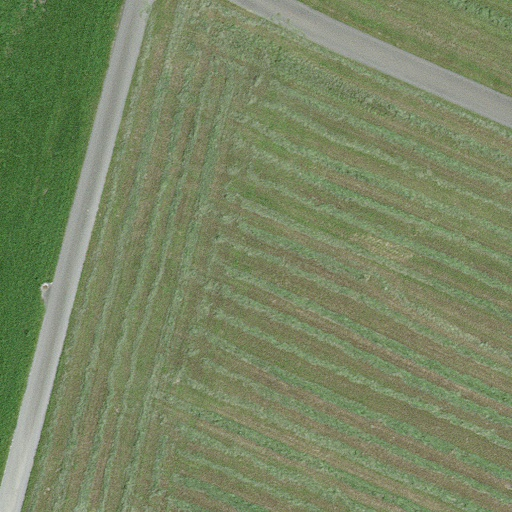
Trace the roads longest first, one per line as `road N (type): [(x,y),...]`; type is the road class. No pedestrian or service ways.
road 1 (track): [(25,511),(150,0)]
road 2 (unclassified): [(511,116),(254,0)]
